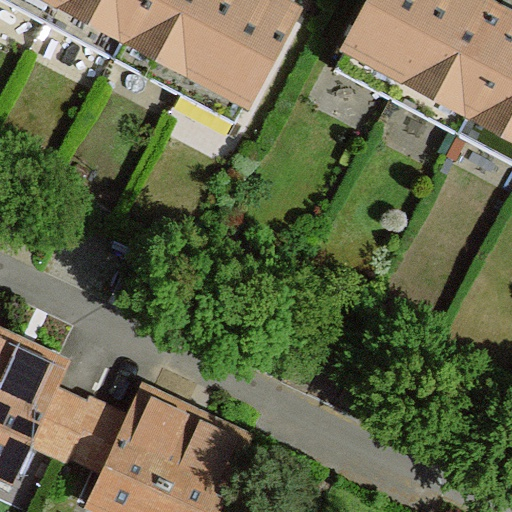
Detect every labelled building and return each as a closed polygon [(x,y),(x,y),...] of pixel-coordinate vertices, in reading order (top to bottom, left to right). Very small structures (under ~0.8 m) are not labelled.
[(268,0),(11,0),(236,119),(296,14),(268,0)] [(511,20),(473,0),(373,0),(338,68),(511,160),(511,20)] [(285,382),(311,394),(334,343),(308,331),(285,382)] [(0,367),(11,345),(0,339),(0,367)] [(346,348),(334,343),(311,394),(363,419),(385,366),(346,348)] [(65,370),(11,345),(0,367),(0,459),(19,468),(29,447),(56,387),(65,370)] [(91,404),(56,387),(29,447),(65,463),(67,458),(91,404)] [(152,511),(195,419),(142,394),(131,416),(103,475),(95,493),(138,511),(152,511)] [(94,398),(91,404),(67,458),(103,475),(131,416),(94,398)] [(217,511),(248,444),(195,419),(152,511),(217,511)]
